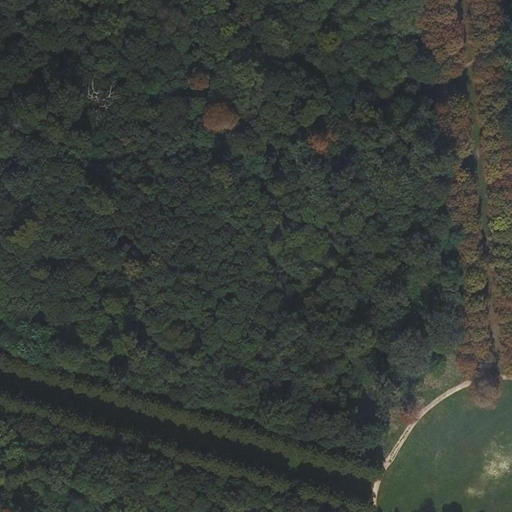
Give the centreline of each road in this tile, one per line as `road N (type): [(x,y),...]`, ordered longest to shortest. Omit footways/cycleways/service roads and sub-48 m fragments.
road 1 (track): [(511,34),(386,98),(276,136),(102,161),(0,144)]
road 2 (track): [(0,350),(380,466)]
road 3 (track): [(431,0),(469,383)]
road 4 (track): [(350,511),(0,406)]
road 5 (track): [(511,212),(488,0)]
road 6 (track): [(511,376),(469,383),(422,411),(380,466),(372,511)]
